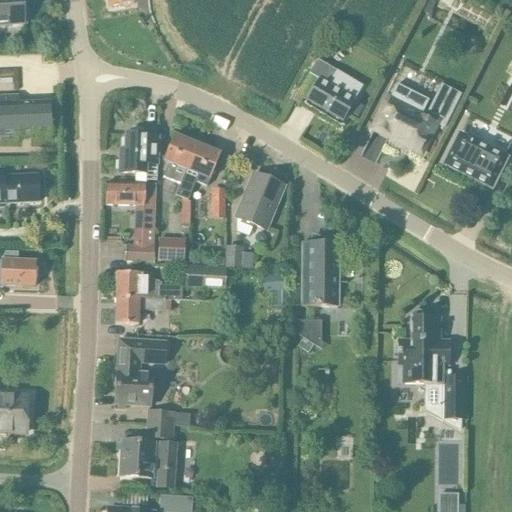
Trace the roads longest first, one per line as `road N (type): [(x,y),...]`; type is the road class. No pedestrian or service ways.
road 1 (unclassified): [(511,277),(230,114),(154,84),(86,78)]
road 2 (unclassified): [(80,487),(86,78)]
